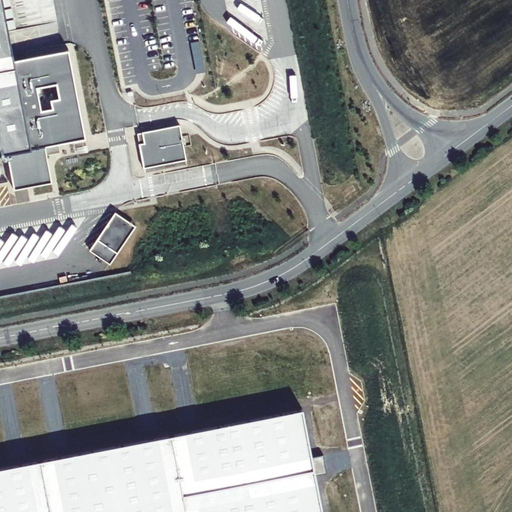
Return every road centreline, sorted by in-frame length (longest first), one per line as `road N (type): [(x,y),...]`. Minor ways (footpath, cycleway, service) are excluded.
road 1 (unclassified): [(405,185),(261,283),(0,338)]
road 2 (unclassified): [(462,142),(401,110),(364,68)]
road 3 (unclassified): [(364,68),(405,185)]
